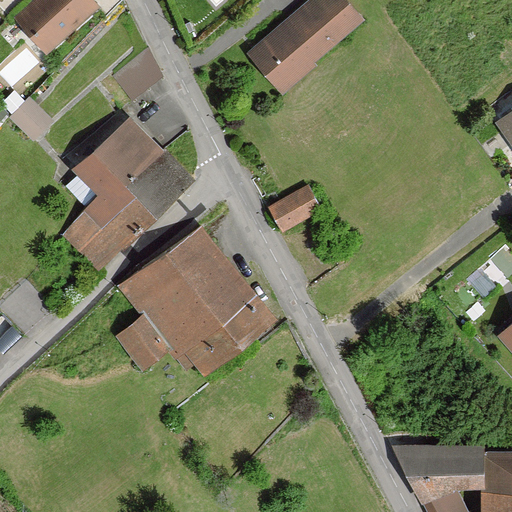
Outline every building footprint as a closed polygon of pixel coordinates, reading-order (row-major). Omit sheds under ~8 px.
[(98,0),(42,0),(23,19),(39,35),(43,30),(58,46),(102,3),(98,0)] [(364,17),(349,0),(315,0),(265,44),(288,70),(307,54),(313,61),(364,17)] [(58,46),(43,30),(39,35),(53,50),(58,46)] [(265,44),(254,54),(287,90),(316,65),(313,61),(307,54),(288,70),(265,44)] [(131,101),(159,77),(146,51),(146,50),(114,78),(113,79),(131,101)] [(33,99),(18,114),(39,135),(48,126),(31,110),(38,104),(33,99)] [(48,126),(54,119),(54,118),(38,104),(31,110),(48,126)] [(116,196),(163,153),(155,145),(150,139),(132,119),(83,166),(88,171),(74,186),(93,205),(91,207),(107,224),(126,206),(116,196)] [(76,224),(71,230),(100,262),(101,262),(127,243),(132,238),(190,181),(176,167),(163,153),(116,196),(126,206),(107,224),(91,207),(76,224)] [(273,207),(285,227),(297,219),(322,202),(322,201),(308,180),(279,200),(273,204),(273,207)] [(332,220),(329,214),(322,219),(325,225),(332,220)] [(129,334),(151,363),(175,344),(182,352),(193,344),(201,353),(210,365),(212,365),(270,319),(213,245),(217,241),(205,225),(195,232),(175,245),(157,257),(126,284),(151,314),(129,334)] [(511,245),(486,269),(498,283),(511,270),(511,245)] [(54,299),(58,304),(62,300),(57,295),(54,299)] [(182,352),(190,362),(191,362),(201,353),(193,344),(182,352)] [(486,428),(465,429),(464,450),(486,450),(486,428)] [(511,449),(490,450),(489,470),(511,469),(511,449)] [(489,470),(490,450),(486,450),(464,450),(404,451),(429,498),(455,481),(489,480),(489,470)] [(511,469),(489,470),(489,480),(511,480),(511,469)] [(511,480),(489,480),(488,493),(511,493),(511,480)] [(429,498),(436,511),(487,511),(488,507),(465,507),(455,481),(429,498)] [(511,493),(488,493),(488,507),(511,507),(511,493)]
